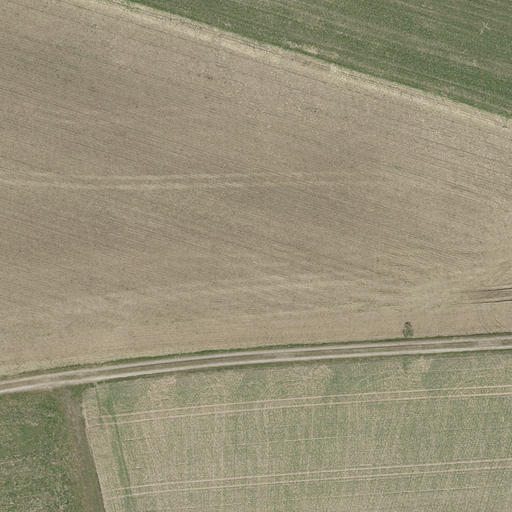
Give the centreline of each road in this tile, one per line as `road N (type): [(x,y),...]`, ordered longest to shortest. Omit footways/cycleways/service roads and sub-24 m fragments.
road 1 (track): [(511,338),(179,361),(0,390)]
road 2 (track): [(69,379),(97,511)]
